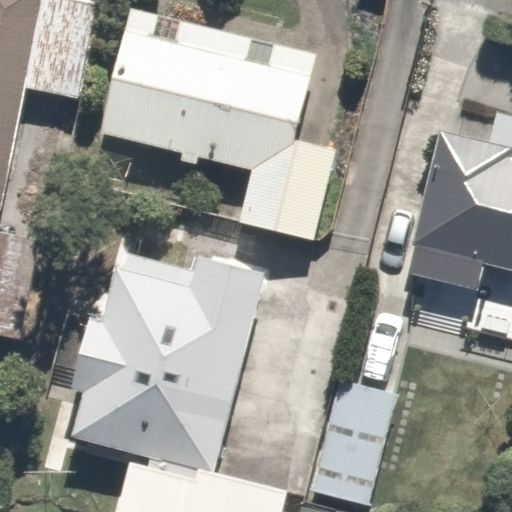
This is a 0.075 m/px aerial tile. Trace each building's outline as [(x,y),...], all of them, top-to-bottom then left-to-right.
[(36,0),(0,0),(0,203),(21,87),(36,0)] [(88,0),(36,0),(21,87),(71,96),(88,0)] [(316,51),(122,3),(91,128),(247,166),(233,224),(308,243),(331,150),(294,141),(316,51)] [(511,272),(511,120),(493,117),(487,148),(421,135),(395,274),(466,288),(470,265),(511,272)] [(91,315),(78,312),(60,390),(73,393),(63,436),(118,449),(206,470),(254,265),(199,252),(193,276),(105,256),(91,315)] [(362,502),(389,390),(325,375),(298,487),(362,502)] [(206,470),(118,449),(103,511),(273,511),(279,487),(206,470)]
